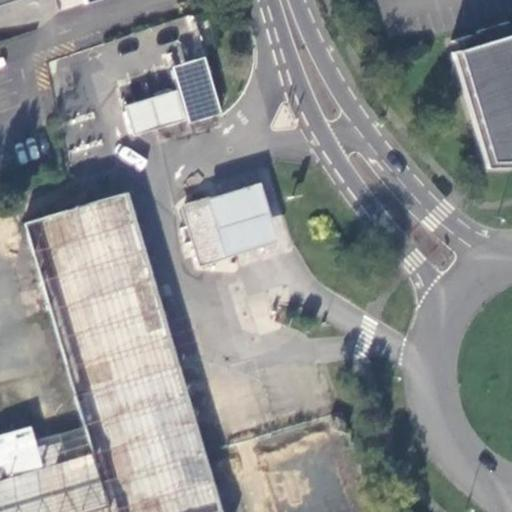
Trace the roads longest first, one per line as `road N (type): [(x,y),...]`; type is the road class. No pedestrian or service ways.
road 1 (secondary): [(288,28),(289,57),(320,147),(440,306)]
road 2 (secondary): [(508,249),(457,234),(435,217),(359,125),(314,45),(288,28)]
road 3 (secondary): [(440,306),(421,368),(426,406),(441,442),(497,493)]
